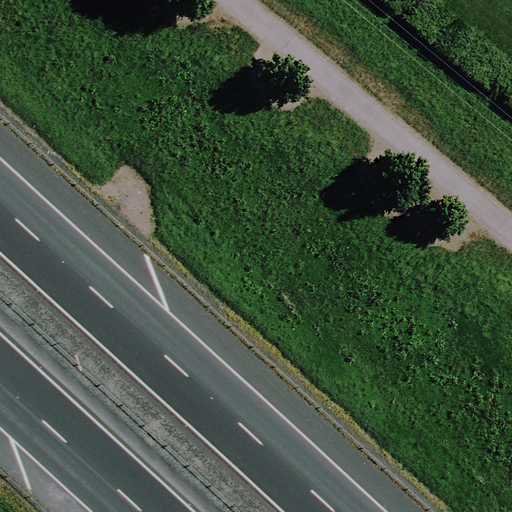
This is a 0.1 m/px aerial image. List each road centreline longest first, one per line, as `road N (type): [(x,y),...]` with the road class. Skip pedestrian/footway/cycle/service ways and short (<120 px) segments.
road 1 (motorway): [(0,194),(345,511)]
road 2 (motorway): [(150,511),(0,373)]
